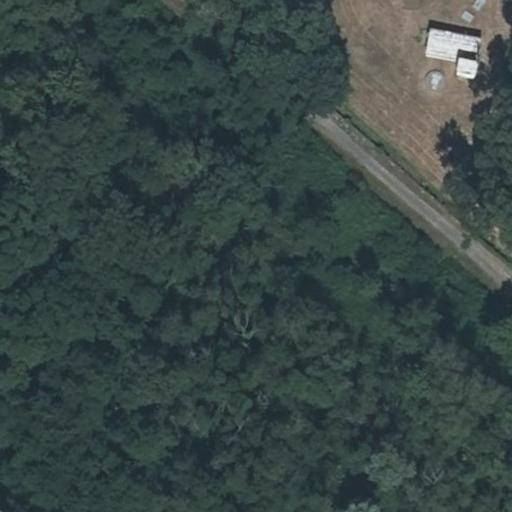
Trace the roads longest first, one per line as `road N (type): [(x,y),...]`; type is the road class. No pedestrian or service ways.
road 1 (track): [(0,181),(18,152),(197,326),(256,341),(321,427),(411,511)]
road 2 (unclassified): [(170,0),(511,311)]
